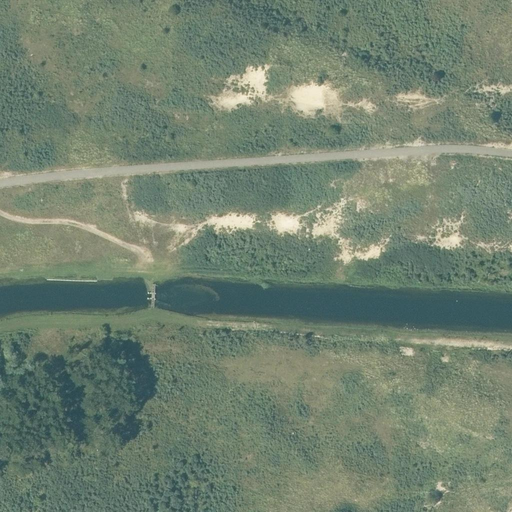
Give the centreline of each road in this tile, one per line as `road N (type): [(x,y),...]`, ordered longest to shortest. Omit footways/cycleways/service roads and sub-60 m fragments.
road 1 (track): [(0,184),(304,158),(511,156)]
road 2 (track): [(0,209),(70,221),(134,248),(153,272)]
